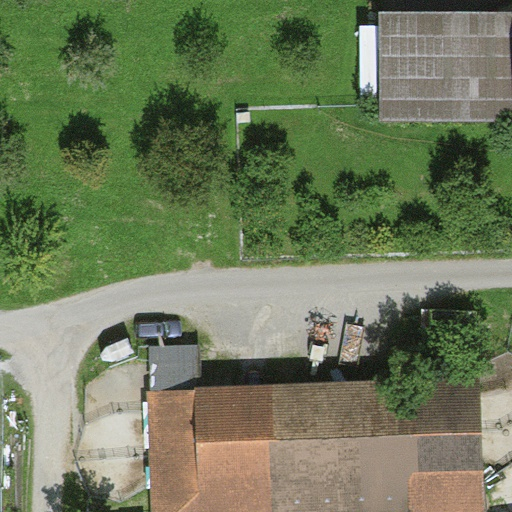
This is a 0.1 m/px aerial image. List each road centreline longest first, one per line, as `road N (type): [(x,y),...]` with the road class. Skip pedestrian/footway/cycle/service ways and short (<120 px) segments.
road 1 (track): [(0,329),(257,282),(511,273)]
road 2 (track): [(57,511),(39,326)]
